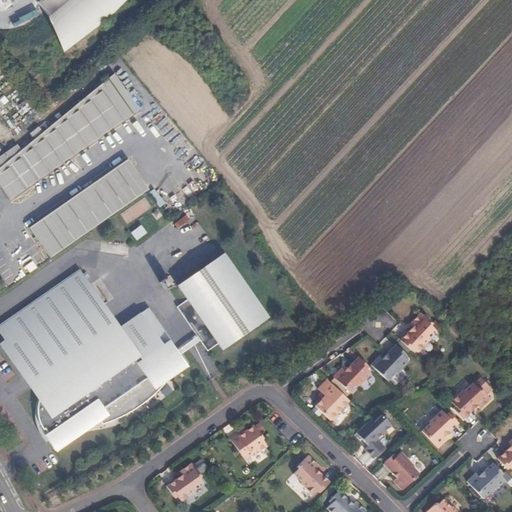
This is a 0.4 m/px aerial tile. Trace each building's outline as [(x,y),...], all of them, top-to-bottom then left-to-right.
[(42,0),(38,3),(51,19),(57,14),(64,42),(66,50),(70,49),(75,47),(85,40),(91,36),(96,32),(100,29),(104,26),(113,18),(121,10),(122,10),(129,0),(42,0)] [(21,150),(0,167),(0,186),(8,198),(14,194),(15,196),(28,187),(27,185),(45,172),(47,174),(53,170),(52,168),(57,164),(59,166),(77,153),(76,151),(82,146),(83,149),(90,144),(88,142),(107,130),(108,131),(114,127),(113,125),(119,121),(120,123),(126,118),(125,116),(131,112),(133,114),(139,110),(114,73),(21,150)] [(90,144),(108,131),(107,130),(88,142),(90,144)] [(0,167),(21,150),(17,145),(0,156),(0,167)] [(121,163),(90,184),(111,215),(142,193),(121,163)] [(27,185),(28,187),(47,174),(45,172),(27,185)] [(111,215),(90,184),(28,228),(49,258),(111,215)] [(149,192),(158,207),(164,204),(155,188),(149,192)] [(169,198),(176,208),(185,202),(178,192),(169,198)] [(144,197),(120,214),(128,224),(151,206),(144,197)] [(188,297),(176,305),(194,331),(197,330),(202,337),(199,339),(207,349),(219,341),(223,346),(266,317),(222,254),(179,283),(188,297)] [(124,415),(133,410),(106,375),(125,360),(152,395),(158,389),(169,377),(187,365),(147,308),(119,327),(105,309),(78,271),(38,299),(1,325),(7,333),(2,337),(4,340),(16,356),(12,358),(32,387),(33,389),(40,393),(38,399),(36,406),(36,412),(38,418),(40,425),(42,431),(45,429),(47,433),(44,435),(56,451),(100,420),(103,424),(116,419),(124,415)] [(171,273),(159,281),(165,289),(176,281),(171,273)] [(414,325),(400,339),(411,349),(413,347),(417,351),(429,339),(428,338),(436,329),(431,324),(432,322),(421,311),(411,322),(414,325)] [(0,345),(30,389),(32,387),(12,358),(16,356),(4,340),(0,343),(0,345)] [(381,352),(370,363),(387,379),(396,371),(397,372),(409,360),(404,356),(406,353),(396,343),(383,355),(381,352)] [(342,364),(332,375),(349,391),(358,383),(359,384),(370,372),(366,367),(368,365),(358,355),(345,367),(342,364)] [(106,375),(133,410),(134,409),(142,404),(150,397),(152,395),(125,360),(106,375)] [(345,400),(323,379),(313,388),(321,395),(311,405),(325,420),(327,419),(327,420),(330,419),(334,416),(334,413),(333,412),(345,400)] [(479,409),(489,399),(473,382),(464,390),(463,389),(451,400),(455,405),(453,407),(463,418),(476,406),(479,409)] [(444,435),(458,422),(448,411),(446,413),(441,409),(429,420),(430,422),(422,430),(427,435),(425,437),(436,448),(447,438),(444,435)] [(369,417),(356,429),(361,434),(359,436),(367,444),(363,447),(372,457),(383,446),(373,435),(380,429),(382,431),(390,423),(380,413),(372,420),(369,417)] [(260,434),(252,421),(243,428),(229,437),(242,455),(249,450),(250,452),(264,442),(259,435),(260,434)] [(229,437),(243,428),(241,425),(228,435),(229,437)] [(511,444),(497,457),(507,468),(510,466),(511,468),(511,437),(509,441),(511,444)] [(390,478),(400,488),(418,473),(410,464),(411,462),(400,450),(395,454),(393,452),(382,462),(394,475),(390,478)] [(317,488),(328,478),(314,465),(316,461),(306,451),(295,463),(297,464),(291,470),(300,478),(298,479),(311,491),(315,486),(317,488)] [(180,471),(164,482),(172,494),(175,492),(179,497),(192,487),(191,486),(201,479),(197,473),(198,472),(189,459),(177,467),(180,471)] [(477,470),(466,480),(482,497),(491,489),(492,490),(505,479),(500,474),(503,472),(493,461),(480,473),(477,470)] [(350,500),(337,487),(326,497),(328,500),(324,504),(332,511),(359,511),(364,508),(353,497),(350,500)] [(458,511),(452,505),(451,506),(442,497),(437,503),(435,501),(424,511),(423,511),(458,511)]
